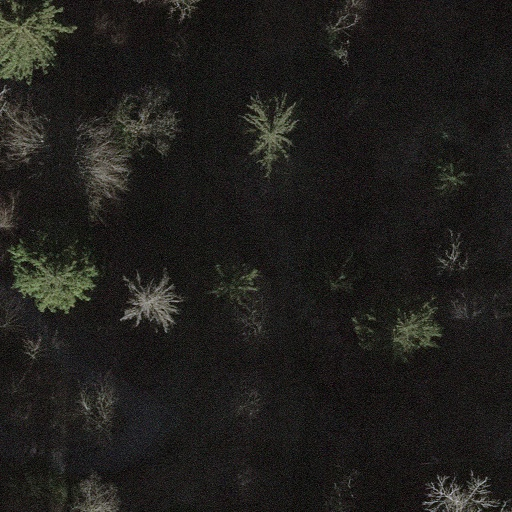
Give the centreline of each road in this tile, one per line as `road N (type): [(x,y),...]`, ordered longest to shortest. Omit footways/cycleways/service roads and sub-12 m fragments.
road 1 (motorway): [(397,511),(0,431)]
road 2 (track): [(0,291),(18,299),(59,352),(127,402),(144,427),(132,451),(87,463),(48,466),(0,443)]
